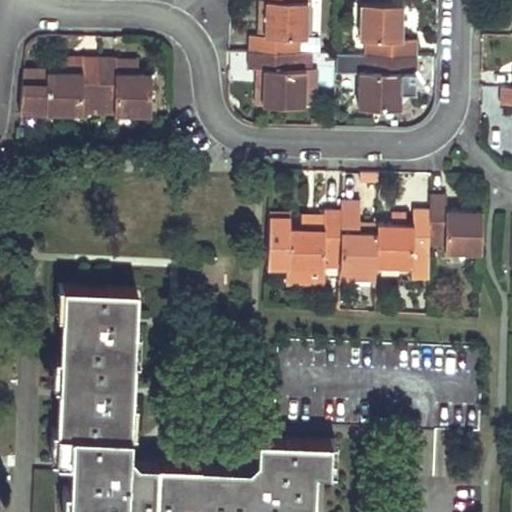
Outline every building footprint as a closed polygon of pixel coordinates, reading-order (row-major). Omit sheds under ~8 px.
[(264,0),(264,32),(256,31),(248,31),(248,47),(298,48),(298,32),(306,33),(306,0),(264,0)] [(264,0),(256,0),(256,31),(264,32),(264,0)] [(401,0),(360,0),(359,35),(365,35),(364,50),(416,51),(416,35),(400,35),(401,16),(401,0)] [(310,65),(310,49),(298,48),(248,47),(247,64),(253,64),(263,64),(262,100),(304,101),(304,84),(311,84),(316,84),(317,65),(310,65)] [(415,67),(416,51),(364,50),(334,49),(334,68),(357,69),(356,102),(357,102),(399,103),(400,82),(400,67),(415,67)] [(45,67),(44,108),(82,109),(82,103),(96,103),(97,54),(80,54),(80,67),(60,67),(45,67)] [(80,54),(60,54),(60,67),(80,67),(80,54)] [(97,54),(96,103),(114,104),(114,110),(150,110),(150,69),(136,69),(112,69),(112,54),(97,54)] [(137,54),(112,54),(112,69),(136,69),(137,54)] [(262,100),(263,64),(253,64),(253,100),(262,100)] [(16,107),(44,108),(45,67),(18,66),(16,107)] [(511,99),(511,83),(501,83),(500,99),(511,99)] [(444,246),(481,248),(483,206),(445,204),(445,190),(430,190),(431,205),(428,242),(445,241),(444,246)] [(339,257),(338,274),(374,275),(375,261),(376,228),(357,227),(357,218),(358,196),(341,195),(341,206),(339,257)] [(376,228),(375,261),(412,262),(412,255),(426,256),(428,242),(431,205),(414,204),(413,220),(404,219),(376,219),(376,228)] [(323,226),(287,225),(287,207),(268,206),(266,261),(286,261),(302,262),(302,278),(321,279),(322,256),(339,257),(341,206),(324,206),(324,208),(323,226)] [(323,226),(324,208),(287,207),(287,225),(323,226)] [(404,210),(377,209),(376,219),(404,219),(404,210)] [(376,219),(357,218),(357,227),(376,228),(376,219)] [(302,262),(286,261),(285,277),(302,278),(302,262)] [(311,511),(313,465),(325,466),(327,436),(273,434),(258,433),(257,461),(129,455),(130,427),(125,427),(126,398),(132,397),(134,356),(128,355),(130,328),(135,328),(136,282),(64,279),(64,309),(60,308),(57,351),(61,352),(60,381),(57,381),(56,425),(59,425),(58,452),(67,453),(67,462),(67,481),(73,482),(70,511),(82,511),(311,511)] [(431,430),(410,431),(411,455),(432,454),(431,430)]
